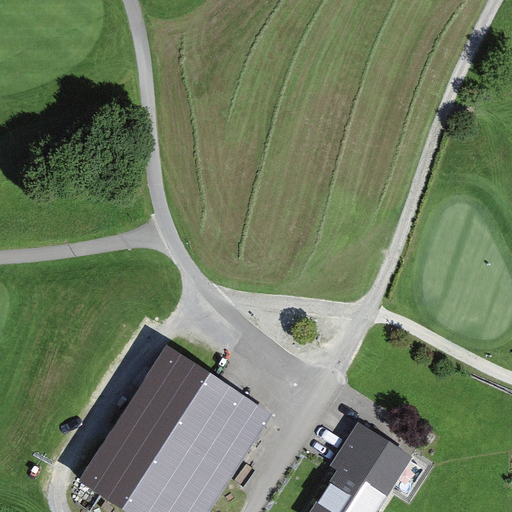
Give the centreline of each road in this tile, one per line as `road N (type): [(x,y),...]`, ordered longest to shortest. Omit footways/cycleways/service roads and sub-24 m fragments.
road 1 (track): [(497,0),(379,295),(254,511)]
road 2 (track): [(0,259),(164,228)]
road 3 (track): [(511,379),(370,313)]
